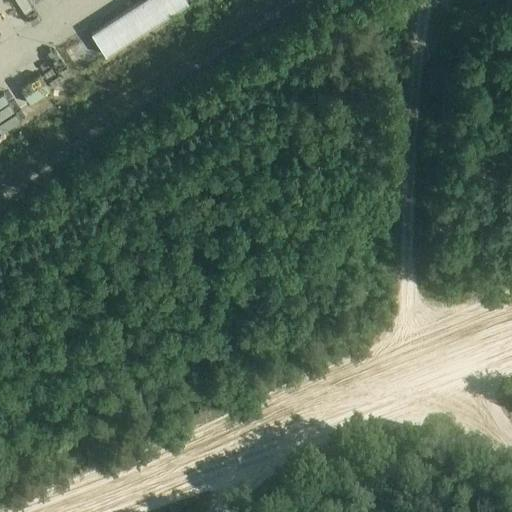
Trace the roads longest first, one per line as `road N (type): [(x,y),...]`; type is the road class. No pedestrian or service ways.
road 1 (track): [(511,449),(433,371),(408,303),(415,62),(427,0)]
road 2 (track): [(63,511),(511,340)]
